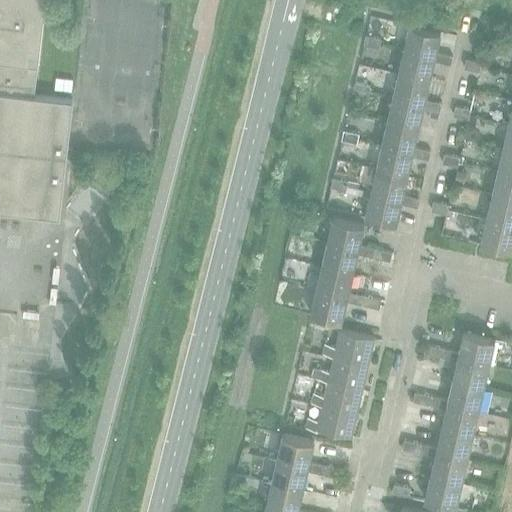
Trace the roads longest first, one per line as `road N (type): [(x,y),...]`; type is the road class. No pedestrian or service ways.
road 1 (tertiary): [(158,511),(286,0)]
road 2 (residential): [(428,278),(407,273),(464,32)]
road 3 (residential): [(358,511),(368,472),(383,457),(428,278)]
